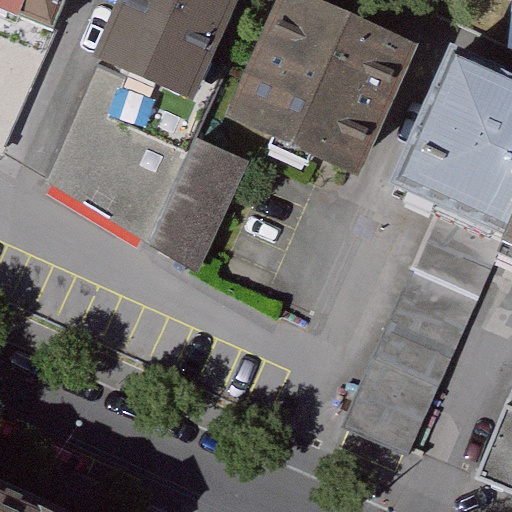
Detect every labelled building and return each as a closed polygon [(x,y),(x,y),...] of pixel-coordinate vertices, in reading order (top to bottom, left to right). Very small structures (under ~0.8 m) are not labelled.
[(73,0),(0,0),(0,12),(58,36),(73,0)] [(244,6),(230,0),(129,0),(100,66),(199,109),(244,6)] [(409,47),(302,0),(279,0),(229,114),(355,170),(409,47)] [(58,36),(0,12),(0,156),(6,160),(58,36)] [(199,109),(100,66),(51,185),(204,282),(254,168),(187,138),(199,109)] [(511,99),(456,73),(407,192),(447,206),(507,241),(501,255),(511,260),(511,99)] [(507,241),(447,206),(348,434),(416,462),(501,255),(507,241)] [(511,411),(498,406),(467,478),(511,497),(511,411)] [(0,511),(28,511),(0,499),(0,511)]
